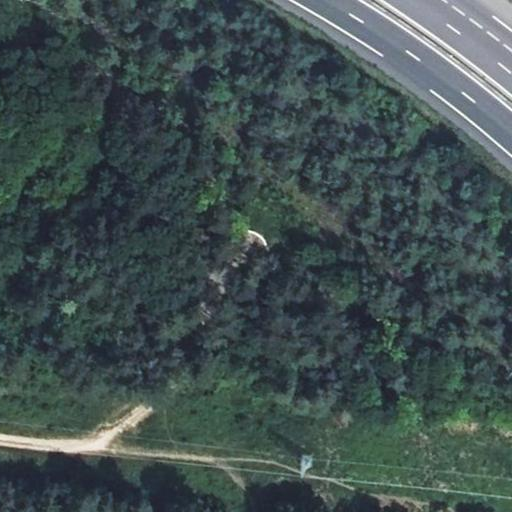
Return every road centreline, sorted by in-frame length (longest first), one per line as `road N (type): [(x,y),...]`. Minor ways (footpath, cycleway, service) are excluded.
road 1 (track): [(258,230),(201,310),(187,362),(91,444),(70,446)]
road 2 (motorway): [(308,0),(375,34),(511,152)]
